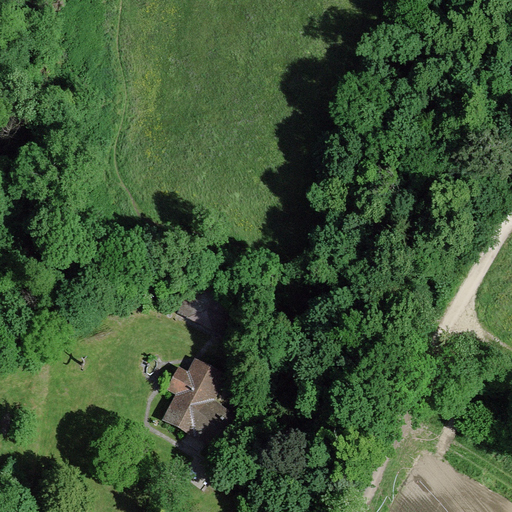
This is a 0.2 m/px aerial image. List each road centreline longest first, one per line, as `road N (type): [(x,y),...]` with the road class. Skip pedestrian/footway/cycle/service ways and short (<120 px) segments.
road 1 (track): [(443,321),(365,511)]
road 2 (track): [(511,218),(443,321)]
